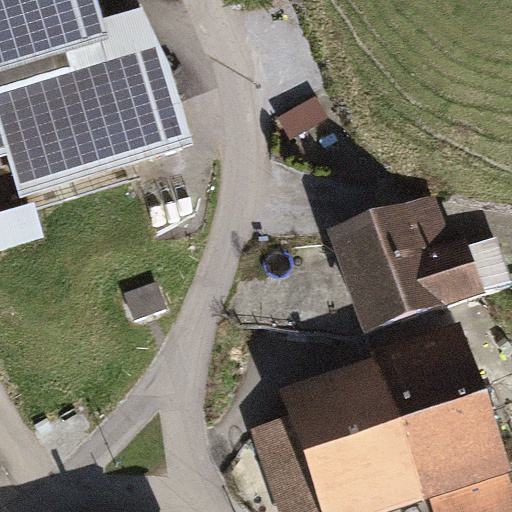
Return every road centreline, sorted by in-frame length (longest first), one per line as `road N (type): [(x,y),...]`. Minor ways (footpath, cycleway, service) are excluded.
road 1 (unclassified): [(197,0),(232,109),(239,180),(228,252),(177,361)]
road 2 (unclassified): [(177,361),(59,502)]
road 3 (unclassified): [(177,361),(198,511)]
road 4 (unclassified): [(189,511),(129,501),(59,502)]
